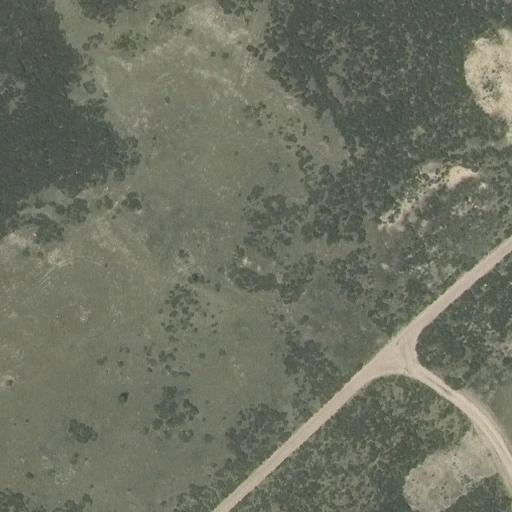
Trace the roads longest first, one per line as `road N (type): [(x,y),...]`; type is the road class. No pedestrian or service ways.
road 1 (track): [(227,511),(511,251)]
road 2 (track): [(393,358),(481,417),(511,478)]
